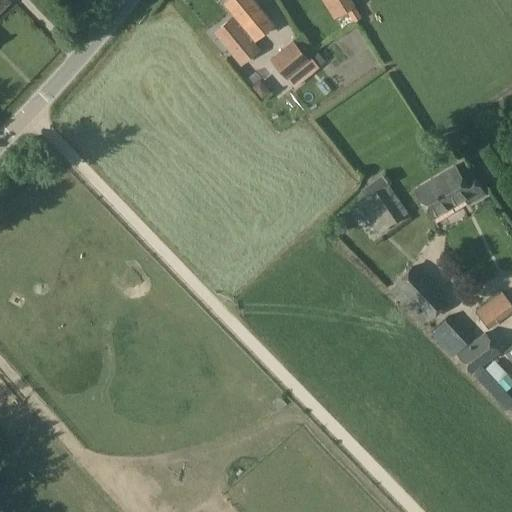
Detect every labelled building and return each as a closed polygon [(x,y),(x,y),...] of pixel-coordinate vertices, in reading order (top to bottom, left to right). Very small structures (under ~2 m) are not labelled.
[(243,25),(241,26),(232,16),(212,32),(240,66),(260,50),(252,40),(254,38),(254,39),(272,24),(252,0),(224,0),(224,1),(243,25)] [(353,6),(346,10),(348,13),(354,22),(361,18),(353,6)] [(309,60),(294,43),(273,61),(288,78),(303,66),(309,60)] [(309,60),(303,66),(310,74),(316,68),(309,60)] [(287,93),(310,74),(304,67),(281,86),(287,93)] [(483,194),(470,172),(461,177),(454,166),(416,189),(432,216),(465,196),(469,203),(483,194)] [(406,213),(380,176),(360,189),(367,199),(357,205),(359,208),(358,213),(361,217),(366,217),(377,233),(406,213)] [(331,235),(346,232),(343,218),(328,221),(331,235)] [(412,264),(393,282),(429,320),(448,302),(412,264)] [(511,305),(501,291),(475,311),(488,328),(511,310),(511,305)] [(470,372),(499,350),(486,332),(456,354),(470,372)] [(483,384),(497,394),(504,384),(491,374),(483,384)] [(511,382),(510,381),(498,398),(511,409),(511,382)]
